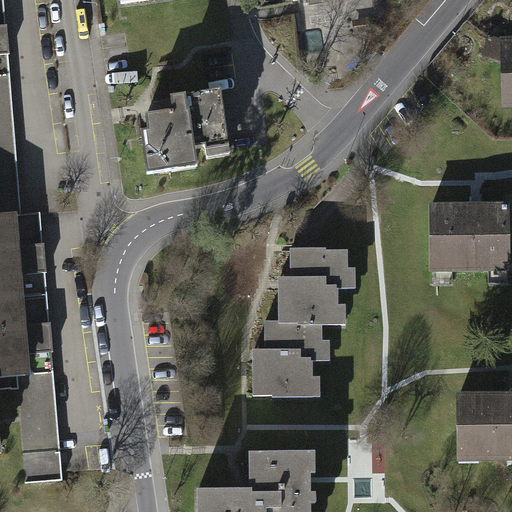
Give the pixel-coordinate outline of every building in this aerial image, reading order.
[(0,0),(0,77),(12,76),(4,0),(0,0)] [(501,63),(502,111),(511,111),(511,38),(501,39),(489,37),(483,57),(501,63)] [(12,76),(0,77),(0,216),(24,214),(12,76)] [(138,135),(144,178),(195,171),(194,164),(227,159),(218,96),(170,102),(172,117),(144,121),(146,134),(138,135)] [(510,207),(432,208),(433,273),(511,272),(511,267),(510,207)] [(0,216),(0,379),(54,374),(39,213),(24,214),(0,216)] [(254,353),(254,399),(320,398),(320,380),(314,381),(313,364),(330,363),(330,344),(322,344),(322,327),(345,327),(345,308),(339,308),(339,292),(355,292),(355,271),(347,272),(347,254),(325,254),(325,251),(290,251),(290,281),(279,281),(279,325),(265,325),(265,353),(254,353)] [(511,399),(458,400),(459,465),(511,464),(511,399)] [(309,511),(309,506),(316,506),(316,497),(311,497),(311,476),(316,476),(317,456),(250,455),(249,493),(193,492),(192,511),(309,511)]
